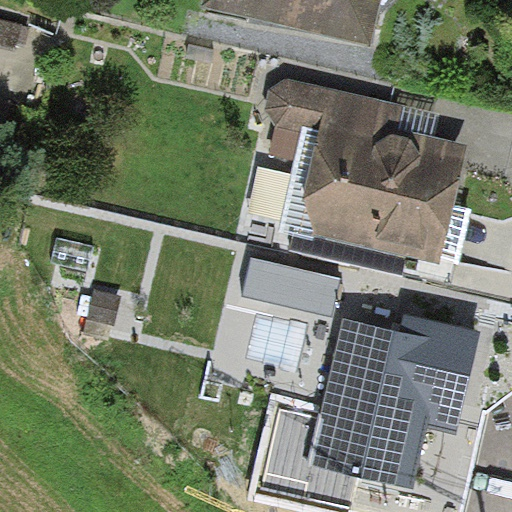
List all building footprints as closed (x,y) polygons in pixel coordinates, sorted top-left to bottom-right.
[(204,0),(202,14),(370,52),(381,0),(204,0)] [(30,28),(0,20),(0,46),(15,51),(17,43),(25,45),(30,28)] [(405,107),(288,80),(270,92),(265,113),(278,127),(317,136),(302,201),(314,235),(442,265),(469,147),(400,131),(405,107)] [(14,120),(0,116),(0,149),(6,151),(14,120)] [(481,334),(403,316),(400,330),(343,317),(321,415),(310,412),(298,465),(414,492),(429,429),(458,436),(481,334)]
